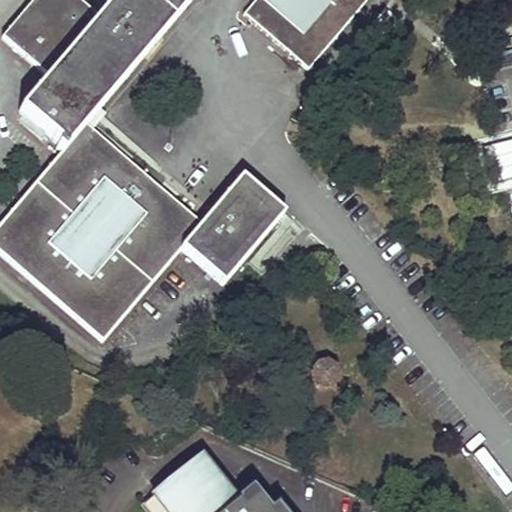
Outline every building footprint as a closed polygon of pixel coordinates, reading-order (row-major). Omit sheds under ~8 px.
[(190,0),(113,0),(97,19),(74,0),(32,0),(0,39),(46,78),(17,113),(63,151),(0,225),(0,256),(101,342),(179,250),(222,286),(282,215),(239,179),(224,197),(200,224),(191,236),(75,137),(84,126),(190,0)] [(254,0),(241,15),(306,71),(366,0),(254,0)] [(511,52),(474,62),(478,76),(511,67),(511,52)] [(200,224),(84,126),(75,137),(191,236),(200,224)] [(310,377),(312,384),(320,390),(327,387),(336,392),(339,387),(332,382),(333,379),(331,370),(323,365),(314,368),(311,372),(304,369),(302,372),(310,377)] [(155,498),(165,511),(274,511),(274,510),(276,508),(274,506),(266,511),(265,511),(255,498),(253,499),(254,501),(240,511),(199,462),(200,460),(200,458),(151,497),(153,500),(155,498)]
